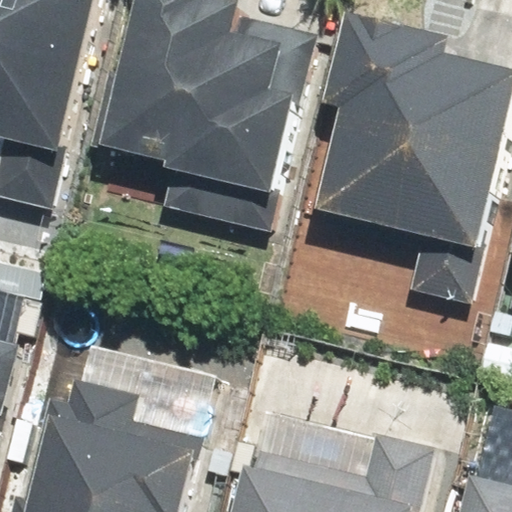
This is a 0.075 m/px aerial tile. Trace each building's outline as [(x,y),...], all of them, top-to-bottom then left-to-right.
[(0,203),(66,220),(119,0),(0,0),(0,147),(13,150),(0,203)] [(180,180),(291,207),(332,43),(258,25),(261,13),(226,5),(227,0),(156,0),(136,80),(121,76),(101,153),(181,173),(180,180)] [(419,299),(487,314),(511,203),(511,76),(468,66),(471,49),(363,25),(344,114),(358,117),(334,224),(431,246),(419,299)] [(0,490),(33,356),(0,348),(0,490)] [(204,511),(219,445),(145,429),(151,401),(86,386),(81,409),(61,405),(38,505),(26,502),(23,511),(204,511)] [(436,511),(450,456),(387,440),(376,482),(269,456),(255,511),(436,511)] [(511,511),(511,488),(480,481),(473,511),(511,511)]
